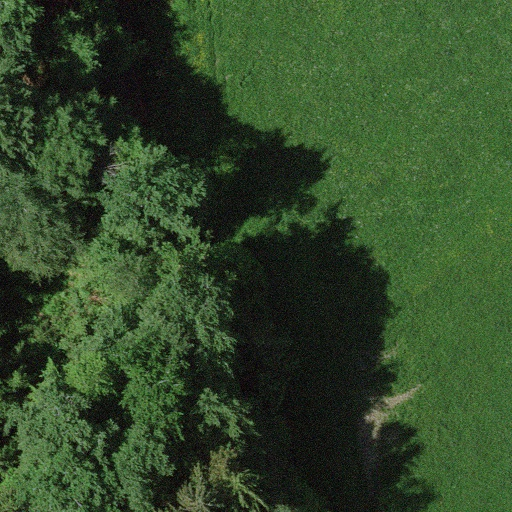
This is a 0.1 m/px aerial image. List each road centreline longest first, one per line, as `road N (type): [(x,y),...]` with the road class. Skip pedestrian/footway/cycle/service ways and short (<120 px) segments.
road 1 (track): [(238,511),(204,370),(145,194),(119,0)]
road 2 (track): [(0,94),(39,100),(145,194)]
road 3 (track): [(204,370),(218,230),(231,198)]
